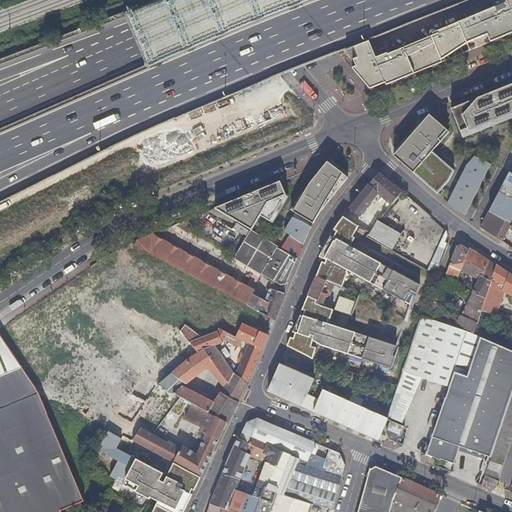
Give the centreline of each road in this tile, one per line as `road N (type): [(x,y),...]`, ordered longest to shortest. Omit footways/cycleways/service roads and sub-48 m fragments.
road 1 (residential): [(352,130),(106,232),(0,303)]
road 2 (motorway): [(93,114),(381,0)]
road 3 (residential): [(252,397),(318,234),(375,154)]
road 4 (motorway): [(245,0),(74,67)]
road 5 (residential): [(352,130),(232,0)]
road 6 (residential): [(511,266),(375,154)]
road 7 (residential): [(511,62),(352,130)]
road 8 (residential): [(364,449),(506,511)]
road 9 (residential): [(197,511),(252,397)]
road 10 (residential): [(252,397),(364,449)]
road 11 (motorway): [(0,185),(66,152),(93,114)]
